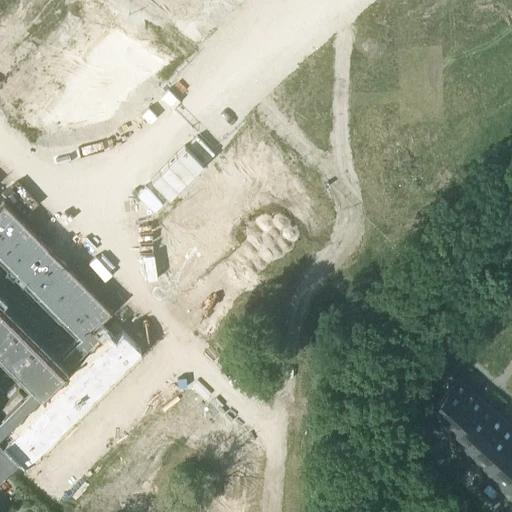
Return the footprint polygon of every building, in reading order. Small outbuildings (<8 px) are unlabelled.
[(0,0),(0,26),(15,11),(3,0),(0,0)] [(92,6),(85,13),(90,18),(91,17),(120,47),(121,46),(134,33),(139,38),(143,34),(108,0),(107,0),(97,11),(92,6)] [(136,0),(161,24),(159,27),(166,34),(170,31),(165,26),(178,12),(183,17),(187,14),(182,9),(181,9),(171,0),(136,0)] [(171,0),(181,9),(182,9),(190,0),(199,0),(200,0),(171,0)] [(408,0),(407,0),(404,4),(409,9),(410,8),(439,37),(440,37),(450,27),(455,31),(462,24),(457,20),(456,20),(436,0),(417,0),(413,5),(408,0)] [(436,0),(456,20),(457,20),(467,10),(472,14),(479,7),(474,3),(470,0),(436,0)] [(391,17),(387,20),(392,25),(393,25),(422,54),(423,54),(433,44),(437,49),(445,41),(440,37),(439,37),(410,8),(409,9),(396,22),(391,17)] [(76,23),(68,30),(73,35),(74,34),(103,64),(104,63),(117,50),(122,55),(126,51),(121,46),(120,47),(91,17),(90,18),(80,28),(76,23)] [(374,34),(370,38),(375,42),(376,42),(405,71),(406,71),(416,61),(420,66),(428,58),(423,54),(422,54),(393,25),(392,25),(379,39),(374,34)] [(59,40),(52,47),(56,52),(57,51),(86,81),(87,80),(100,67),(105,72),(109,68),(104,63),(103,64),(74,34),(73,35),(63,45),(59,40)] [(357,51),(353,54),(388,89),(399,78),(404,82),(411,75),(406,71),(405,71),(376,42),(375,42),(362,56),(357,51)] [(490,67),(489,68),(511,91),(511,55),(507,50),(490,67)] [(42,57),(34,64),(39,69),(40,68),(69,98),(70,97),(83,84),(88,89),(92,85),(87,80),(86,81),(57,51),(56,52),(46,62),(42,57)] [(486,64),(468,82),(501,115),(511,104),(511,91),(489,68),(490,67),(486,64)] [(25,74),(17,82),(22,86),(23,85),(52,115),(53,114),(66,101),(71,106),(75,102),(70,97),(69,98),(40,68),(39,69),(29,79),(25,74)] [(8,91),(1,99),(32,130),(30,133),(37,140),(41,136),(36,131),(49,118),(54,123),(58,119),(53,114),(52,115),(23,85),(22,86),(12,96),(8,91)] [(305,109),(301,113),(306,118),(306,117),(336,146),(337,146),(346,136),(351,141),(358,133),(326,101),(328,99),(321,92),(318,96),(323,101),(309,114),(305,109)] [(445,110),(427,128),(459,161),(478,143),(445,110)] [(488,112),(478,122),(488,131),(497,122),(488,112)] [(287,126),(284,130),(289,135),(289,134),(319,164),(320,163),(329,153),(334,158),(341,150),(337,146),(336,146),(306,117),(306,118),(292,131),(287,126)] [(497,122),(488,131),(497,141),(507,131),(497,122)] [(271,143),(267,147),(272,152),(272,151),(302,181),(302,180),(312,170),(317,175),(324,167),(320,163),(319,164),(289,134),(289,135),(276,148),(271,143)] [(253,160),(250,164),(284,198),(295,187),(300,192),(307,185),(302,180),(302,181),(272,151),(272,152),(258,165),(253,160)] [(387,163),(369,181),(401,214),(420,196),(387,163)] [(216,199),(212,202),(217,207),(247,236),(247,235),(257,226),(262,230),(269,223),(237,191),(239,189),(232,182),(229,185),(234,190),(220,204),(216,199)] [(2,201),(0,202),(0,473),(17,457),(24,464),(140,347),(114,320),(98,336),(91,328),(110,309),(2,201)] [(198,216),(195,219),(200,224),(230,253),(240,243),(245,247),(252,240),(247,235),(247,236),(217,207),(203,221),(198,216)] [(343,207),(325,225),(328,228),(329,227),(358,257),(359,256),(376,240),(343,207)] [(383,217),(373,226),(382,236),(392,226),(383,217)] [(182,233),(178,237),(183,242),(183,241),(213,270),(223,260),(228,264),(235,257),(230,253),(200,224),(187,238),(182,233)] [(392,226),(382,236),(392,245),(402,236),(392,226)] [(328,228),(311,245),(344,278),(362,260),(359,256),(358,257),(329,227),(328,228)] [(164,250),(161,254),(195,288),(206,277),(211,281),(218,274),(213,270),(183,241),(183,242),(169,255),(164,250)] [(288,262),(270,280),(273,283),(274,282),(303,312),(304,311),(321,295),(288,262)] [(327,272),(318,281),(327,291),(337,281),(327,272)] [(337,281),(327,291),(337,300),(346,290),(337,281)] [(273,283),(256,300),(289,333),(307,315),(304,311),(303,312),(274,282),(273,283)] [(455,375),(437,395),(458,414),(476,393),(455,375)] [(476,393),(458,414),(479,433),(497,412),(476,393)] [(437,395),(418,416),(438,435),(458,414),(437,395)] [(147,445),(108,483),(111,486),(114,483),(127,495),(124,498),(137,511),(244,511),(270,486),(232,449),(228,453),(208,432),(212,428),(209,426),(202,433),(173,404),(171,407),(174,410),(162,422),(159,419),(140,438),(147,445)] [(511,425),(497,412),(479,433),(500,451),(511,437),(511,425)] [(458,414),(438,435),(459,454),(479,433),(458,414)] [(479,433),(459,454),(480,473),(500,451),(479,433)] [(511,437),(500,451),(511,463),(511,437)] [(511,463),(500,451),(480,473),(500,491),(511,478),(511,463)] [(511,478),(500,491),(511,501),(511,478)]
